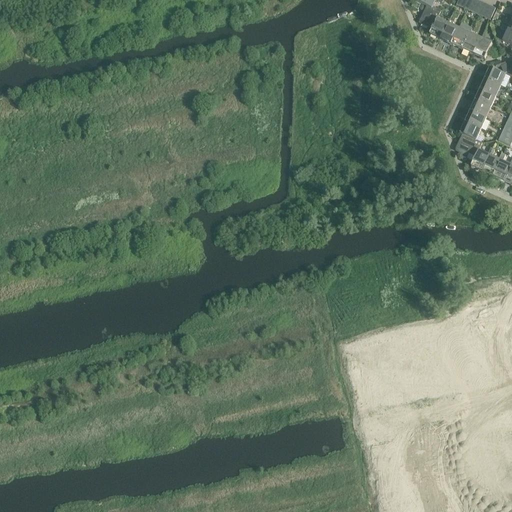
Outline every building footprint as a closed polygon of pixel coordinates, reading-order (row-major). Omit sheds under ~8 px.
[(417,0),(416,2),(426,7),(427,7),(434,10),(433,12),(440,15),(442,11),(433,8),(436,0),(417,0)] [(465,0),(462,8),(467,10),(472,0),(465,0)] [(476,0),(472,0),(467,10),(473,13),(478,1),(476,0)] [(475,14),(480,16),(485,4),(480,2),(475,14)] [(480,16),(485,18),(491,6),(485,4),(480,16)] [(491,6),(485,18),(490,21),(496,9),(491,6)] [(419,23),(433,30),(438,19),(440,15),(433,12),(434,10),(427,7),(426,7),(419,23)] [(430,35),(442,40),(449,24),(438,19),(433,30),(430,35)] [(442,40),(453,45),(460,29),(449,24),(442,40)] [(511,32),(508,31),(509,29),(503,26),(501,30),(508,32),(503,42),(511,46),(511,32)] [(453,45),(464,50),(471,34),(460,29),(453,45)] [(464,50),(474,55),(482,39),(471,34),(464,50)] [(482,39),(474,55),(485,60),(493,44),(482,39)] [(490,68),(485,79),(501,86),(506,75),(490,68)] [(485,79),(480,90),(496,97),(501,86),(485,79)] [(480,90),(475,101),(491,108),(496,97),(480,90)] [(475,101),(470,112),(486,119),(491,108),(475,101)] [(470,112),(465,123),(481,130),(486,119),(470,112)] [(465,136),(476,142),(476,141),(481,130),(465,123),(460,134),(465,136)] [(511,128),(506,126),(503,131),(511,134),(511,128)] [(511,134),(503,131),(501,136),(511,140),(511,134)] [(459,149),(476,157),(478,151),(479,151),(482,144),(476,141),(476,142),(465,136),(459,149)] [(511,143),(511,140),(501,136),(499,141),(511,147),(511,143)] [(472,167),(483,172),(490,156),(492,157),(495,150),(491,149),(488,155),(479,151),(478,151),(476,157),(472,167)] [(483,172),(494,177),(501,161),(503,162),(506,156),(502,154),(499,160),(492,157),(490,156),(483,172)] [(500,180),(505,182),(511,166),(511,160),(510,165),(503,162),(501,161),(494,177),(495,177),(494,179),(499,182),(500,180)]
